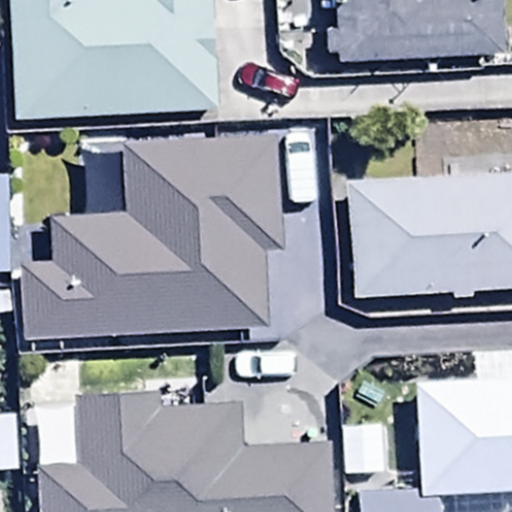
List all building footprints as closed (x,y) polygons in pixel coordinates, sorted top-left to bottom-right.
[(4,0),(10,128),(213,119),(207,0),(4,0)] [(333,0),(335,35),(321,35),(322,59),(335,59),(335,69),(497,62),(494,0),(333,0)] [(17,272),(21,343),(263,328),(259,257),(274,256),(267,141),(119,150),(123,224),(45,229),(47,270),(17,272)] [(511,181),(339,193),(346,306),(511,294),(511,181)] [(437,511),(437,503),(511,499),(511,386),(409,391),(413,499),(352,501),(352,511),(437,511)] [(29,419),(33,511),(328,511),(325,453),(243,457),(241,411),(152,415),(151,394),(70,398),(71,417),(29,419)] [(10,421),(0,421),(0,477),(12,477),(10,421)] [(380,433),(341,433),(341,482),(380,482),(380,433)]
